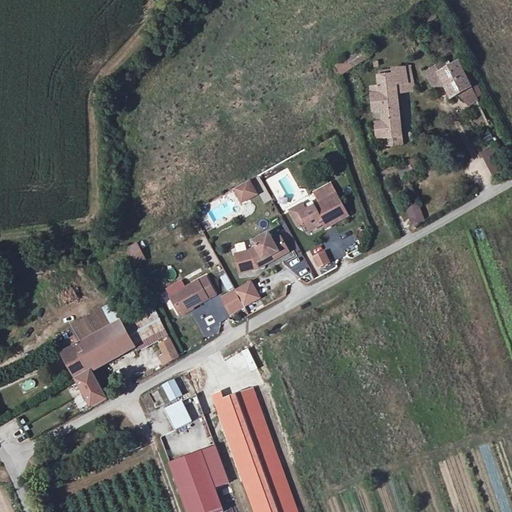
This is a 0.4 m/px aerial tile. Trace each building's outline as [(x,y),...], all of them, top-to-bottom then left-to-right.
[(335,65),(341,75),(368,57),(362,47),(335,65)] [(459,95),(462,102),(468,106),(477,101),(457,60),(448,65),(446,66),(444,61),(422,72),(430,87),(443,88),(449,100),(459,95)] [(379,112),(380,121),(373,122),(375,141),(385,139),(386,147),(402,145),(398,95),(416,90),(410,66),(390,68),(391,73),(376,75),(377,93),(369,94),(371,113),(379,112)] [(493,148),(481,155),(494,177),(506,170),(493,148)] [(250,180),(233,190),(241,204),(257,195),(250,180)] [(314,192),(319,203),(314,205),(314,204),(305,208),(302,203),(288,211),(296,226),(304,222),(309,232),(322,225),(329,222),(331,226),(348,217),(330,184),(314,192)] [(418,201),(406,205),(412,225),(425,221),(418,201)] [(241,268),(258,263),(279,252),(281,255),(290,251),(281,236),(274,241),(270,233),(255,242),(258,247),(250,251),(237,254),(241,268)] [(211,265),(218,261),(203,236),(196,240),(211,265)] [(129,248),(136,263),(146,258),(139,242),(129,248)] [(260,267),(281,255),(279,252),(258,263),(241,268),(242,272),(260,267)] [(326,253),(315,259),(320,268),(330,262),(326,253)] [(287,265),(302,278),(310,270),(295,256),(287,265)] [(47,273),(47,284),(59,284),(59,273),(47,273)] [(185,287),(168,296),(179,317),(216,296),(205,275),(185,287)] [(165,290),(168,296),(185,287),(182,281),(165,290)] [(234,290),(244,308),(261,299),(251,281),(234,290)] [(234,290),(219,298),(229,316),(244,308),(234,290)] [(149,302),(118,319),(134,348),(137,354),(152,346),(168,337),(149,302)] [(79,340),(118,319),(110,303),(71,325),(79,340)] [(77,353),(80,359),(78,359),(85,371),(89,369),(91,372),(134,348),(118,319),(79,340),(77,342),(82,351),(77,353)] [(179,357),(168,337),(152,346),(163,366),(179,357)] [(58,352),(73,378),(85,371),(78,359),(80,359),(77,353),(82,351),(77,342),(58,352)] [(91,372),(89,369),(85,371),(73,378),(90,409),(106,400),(91,372)] [(169,402),(182,396),(174,379),(161,385),(169,402)] [(213,395),(255,511),(299,511),(254,387),(225,398),(222,391),(213,395)] [(174,431),(192,422),(181,400),(163,409),(174,431)] [(224,511),(203,453),(171,464),(188,511),(224,511)]
